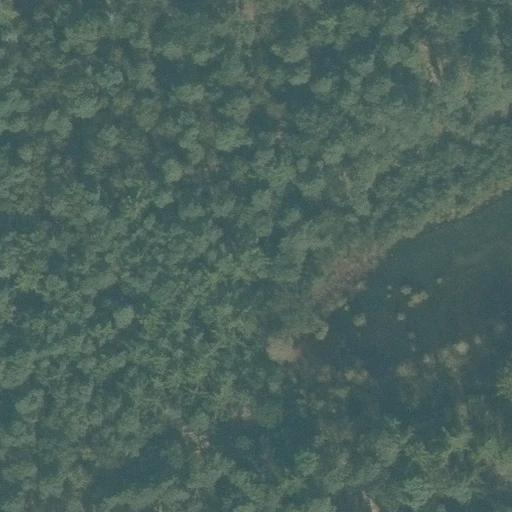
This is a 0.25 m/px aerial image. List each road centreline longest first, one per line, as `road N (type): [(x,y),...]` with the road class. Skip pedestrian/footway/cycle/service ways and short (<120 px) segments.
road 1 (track): [(265,511),(241,457),(236,365),(338,86),(378,12)]
road 2 (track): [(378,12),(119,19),(16,0)]
